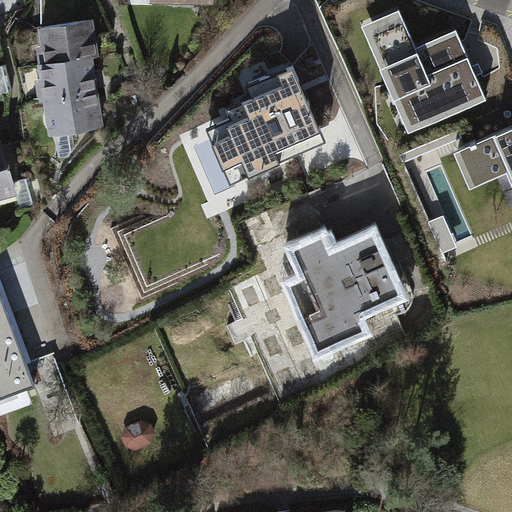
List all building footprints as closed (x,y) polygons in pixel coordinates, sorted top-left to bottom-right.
[(201,0),(130,0),(130,8),(201,12),(201,0)] [(400,8),(362,25),(408,127),(485,93),(456,28),(417,45),(400,8)] [(86,21),(30,29),(35,65),(91,58),(86,21)] [(91,58),(35,65),(40,105),(96,97),(91,58)] [(233,117),(209,128),(233,183),(330,140),(295,61),(247,83),(253,97),(229,107),(233,117)] [(96,97),(40,105),(44,138),(100,131),(96,97)] [(511,125),(455,151),(471,187),(506,171),(511,185),(511,125)] [(0,161),(0,204),(11,201),(0,161)] [(405,302),(370,226),(325,246),(318,230),(277,248),(307,315),(291,322),(310,364),(365,339),(358,323),(405,302)] [(0,315),(0,397),(26,388),(0,315)]
